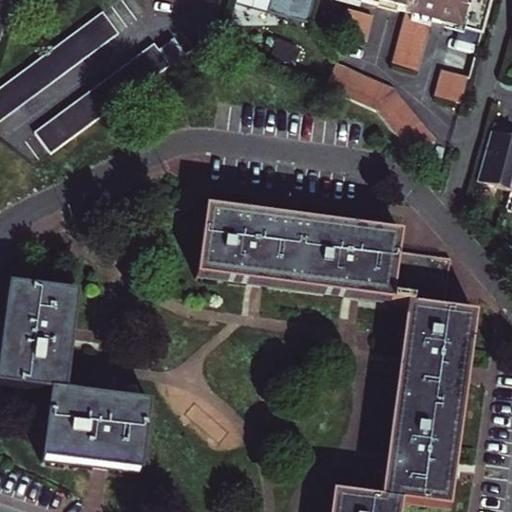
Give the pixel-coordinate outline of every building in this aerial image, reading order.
[(237,0),(236,5),(287,20),(307,24),(313,0),(237,0)] [(403,15),(406,0),(365,0),(364,4),(403,15)] [(445,26),(452,0),(406,0),(403,15),(404,15),(401,27),(397,40),(393,55),(389,67),(414,74),(417,62),(422,47),(425,34),(429,21),(445,26)] [(488,0),(452,0),(445,26),(479,36),(488,0)] [(0,42),(5,28),(9,12),(0,9),(0,42)] [(354,40),(358,27),(361,15),(344,10),(340,22),(337,35),(354,40)] [(104,12),(0,89),(0,120),(120,34),(104,12)] [(362,43),(366,29),(369,17),(361,15),(358,27),(354,40),(362,43)] [(35,133),(49,155),(170,67),(187,55),(176,40),(160,52),(155,45),(35,133)] [(298,49),(280,42),(274,57),(292,64),(298,49)] [(353,82),(345,72),(344,69),(343,68),(331,63),(323,88),(334,94),(346,98),(359,104),(373,110),(375,111),(373,109),(363,95),(353,82)] [(382,85),(370,80),(356,74),(346,70),(345,72),(353,82),(363,95),(373,109),(375,111),(379,95),(382,85)] [(436,83),(432,97),(457,104),(461,90),(465,77),(440,71),(436,83)] [(415,120),(407,110),(400,100),(392,89),(383,86),(382,85),(379,95),(375,111),(378,116),(385,126),(393,137),(401,148),(407,155),(411,140),(416,122),(415,120)] [(416,122),(411,140),(407,155),(410,158),(431,142),(423,131),(416,122)] [(472,183),(508,192),(511,177),(511,129),(489,123),(472,183)] [(473,320),(474,315),(470,315),(467,314),(466,319),(446,316),(454,266),(443,264),(402,258),(402,251),(403,242),(347,234),(210,214),(200,283),(333,302),(407,312),(401,360),(380,502),(337,495),(333,511),(403,511),(405,505),(449,511),(454,481),(455,472),(457,462),(469,381),(470,373),(479,321),(473,320)] [(76,293),(8,286),(0,354),(0,386),(53,393),(46,459),(144,471),(152,406),(65,394),(76,293)]
